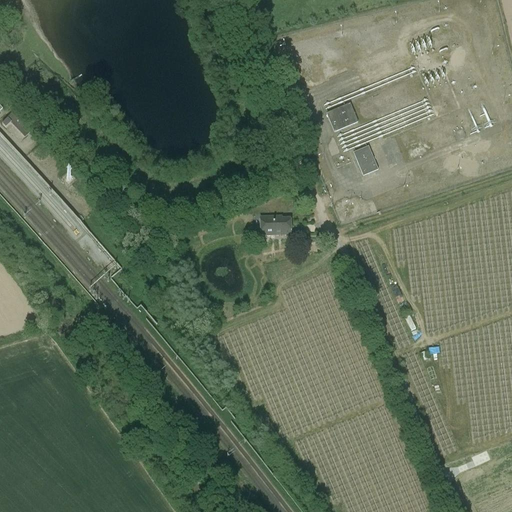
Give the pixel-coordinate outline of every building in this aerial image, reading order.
[(326,115),(334,133),(357,123),(350,105),(326,115)] [(25,139),(34,131),(15,112),(7,119),(8,120),(2,125),(6,129),(11,124),(25,139)] [(353,154),(363,177),(378,171),(368,148),(353,154)] [(83,166),(87,170),(92,165),(88,161),(83,166)] [(261,237),(290,236),(290,235),(302,234),(301,227),(290,229),(290,220),(277,220),(277,218),(260,219),(261,237)] [(408,342),(371,241),(358,245),(370,277),(373,276),(376,281),(374,282),(397,346),(408,342)] [(425,387),(428,386),(415,353),(406,357),(408,363),(415,361),(425,387)]
